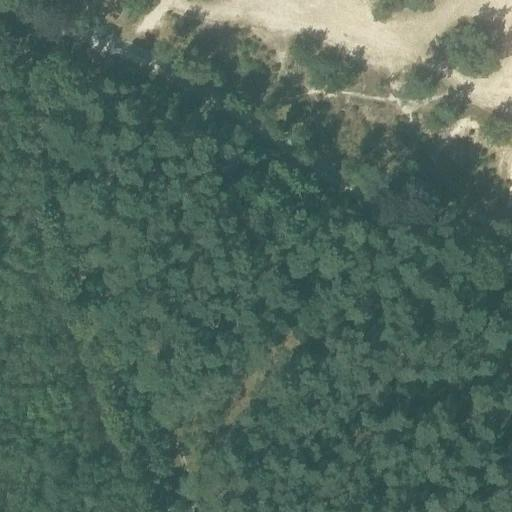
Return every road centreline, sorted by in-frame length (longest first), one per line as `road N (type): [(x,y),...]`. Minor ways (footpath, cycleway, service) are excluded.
road 1 (track): [(511,256),(250,136),(121,61),(0,22)]
road 2 (track): [(8,0),(39,127),(181,511)]
